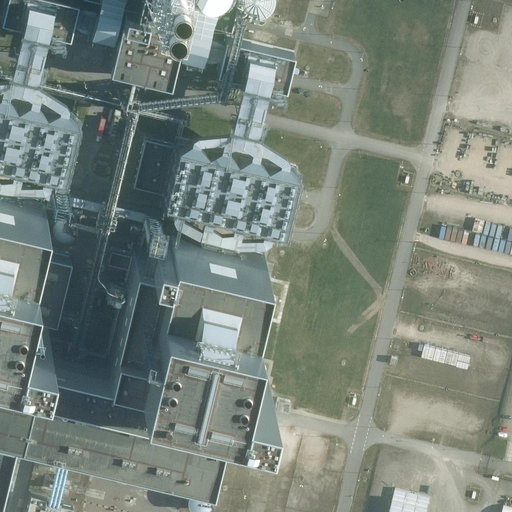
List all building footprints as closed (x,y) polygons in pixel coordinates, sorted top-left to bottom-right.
[(1,0),(0,8),(0,20),(71,38),(80,0),(1,0)] [(97,0),(97,7),(95,7),(90,30),(113,35),(118,11),(117,10),(117,7),(119,0),(123,0),(110,61),(170,75),(183,13),(188,14),(186,27),(184,27),(179,50),(202,55),(207,33),(206,32),(208,22),(209,19),(230,24),(234,0),(97,0)] [(292,49),(225,33),(217,68),(285,83),(292,49)] [(0,157),(60,172),(72,116),(0,99),(0,157)] [(172,143),(143,136),(132,183),(161,190),(172,143)] [(279,222),(291,167),(174,140),(162,195),(279,222)] [(0,497),(15,433),(212,479),(230,400),(234,385),(259,391),(265,366),(236,359),(262,247),(167,225),(166,230),(152,226),(147,245),(144,244),(133,241),(107,356),(41,341),(47,315),(57,317),(72,252),(31,243),(42,194),(0,184),(0,497)] [(445,290),(468,296),(471,284),(448,278),(445,290)] [(425,344),(422,355),(452,363),(455,351),(425,344)] [(212,487),(185,487),(185,508),(212,508),(212,487)]
